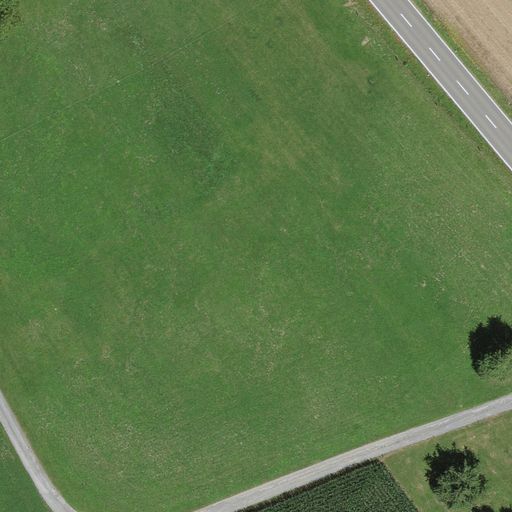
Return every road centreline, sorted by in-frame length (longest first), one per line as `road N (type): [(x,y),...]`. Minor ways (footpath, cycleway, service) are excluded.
road 1 (track): [(511,402),(216,511)]
road 2 (primary): [(391,0),(511,145)]
road 3 (track): [(63,511),(0,410)]
